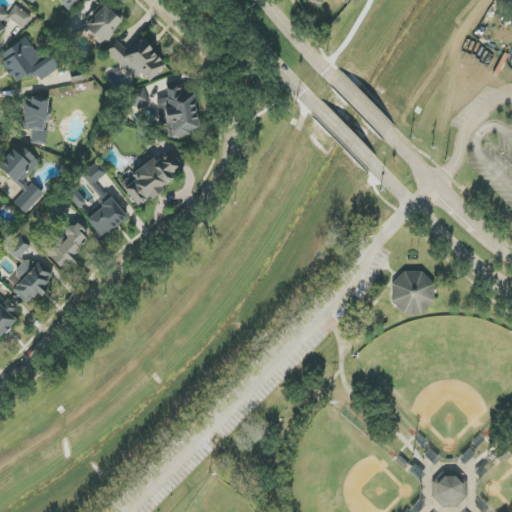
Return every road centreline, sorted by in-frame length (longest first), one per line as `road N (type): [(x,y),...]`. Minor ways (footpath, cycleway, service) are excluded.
road 1 (residential): [(143,0),(230,108),(240,148),(230,196),(0,412)]
road 2 (secondary): [(371,165),(505,289)]
road 3 (secondary): [(224,0),(300,94)]
